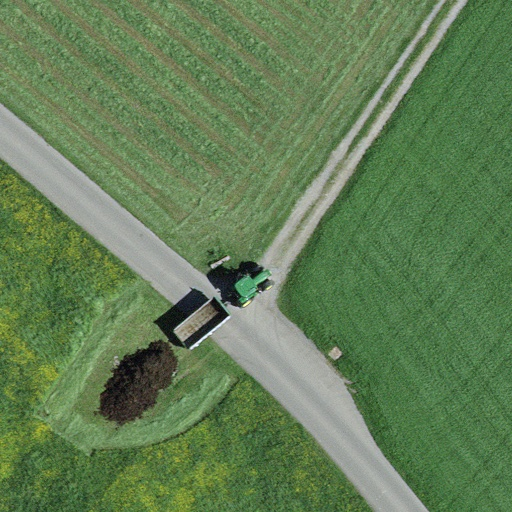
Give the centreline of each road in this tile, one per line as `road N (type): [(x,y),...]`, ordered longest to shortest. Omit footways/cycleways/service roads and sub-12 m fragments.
road 1 (unclassified): [(0,125),(305,386),(407,511)]
road 2 (track): [(229,319),(449,0)]
